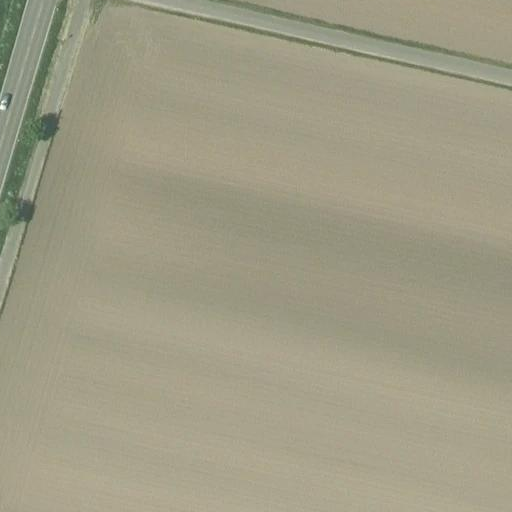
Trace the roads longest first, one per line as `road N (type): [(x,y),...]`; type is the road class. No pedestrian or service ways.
road 1 (unclassified): [(511,78),(165,0)]
road 2 (secondary): [(43,0),(0,147)]
